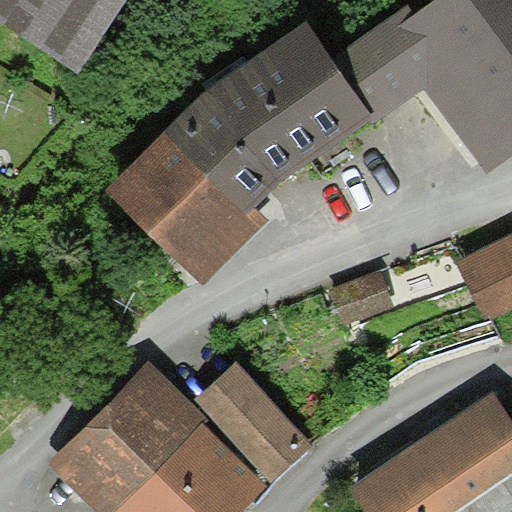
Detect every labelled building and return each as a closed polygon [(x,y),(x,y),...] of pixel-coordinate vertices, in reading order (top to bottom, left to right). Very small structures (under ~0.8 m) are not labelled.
[(0,0),(0,17),(76,68),(121,0),(0,0)] [(422,90),(488,178),(511,161),(511,0),(441,0),(417,18),(411,11),(334,68),(373,123),(422,90)] [(255,211),(283,185),(373,123),(334,68),(305,27),(205,97),(106,195),(201,285),(266,223),(255,211)] [(511,242),(457,270),(484,322),(511,307),(511,242)] [(379,274),(337,288),(348,320),(390,305),(379,274)] [(51,465),(99,511),(115,511),(116,511),(117,511),(233,511),(264,481),(206,424),(211,418),(153,362),(51,465)] [(240,362),(197,400),(272,482),(314,444),(240,362)] [(511,511),(511,418),(493,391),(349,490),(364,511),(511,511)]
